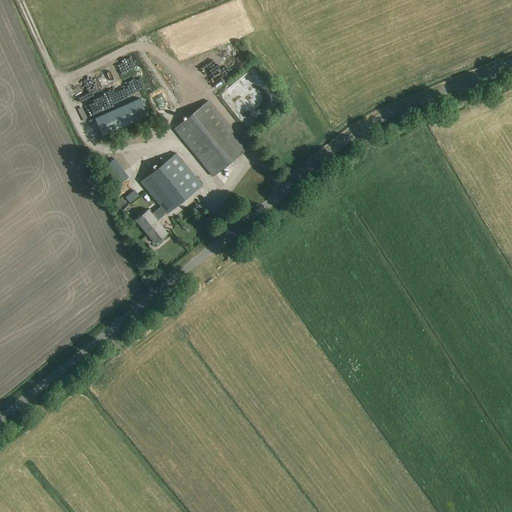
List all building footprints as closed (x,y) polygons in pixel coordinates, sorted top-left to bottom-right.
[(213,65),(225,60),(223,55),(211,59),(213,65)] [(76,78),(88,72),(86,68),(74,73),(76,78)] [(67,96),(80,91),(77,83),(64,88),(67,96)] [(71,102),(74,114),(100,107),(97,96),(71,102)] [(213,176),(247,148),(208,101),(174,129),(213,176)] [(168,214),(203,186),(177,153),(142,181),(162,206),(153,214),(149,209),(136,220),(155,244),(168,233),(158,220),(167,213),(168,214)] [(126,172),(126,162),(112,162),(112,172),(126,172)] [(134,190),(125,197),(129,203),(138,195),(134,190)] [(130,222),(122,227),(135,252),(143,247),(130,222)]
